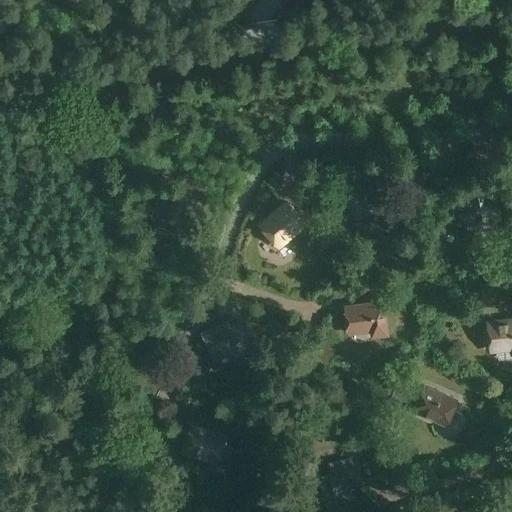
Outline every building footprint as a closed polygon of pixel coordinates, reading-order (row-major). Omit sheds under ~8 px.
[(358,198),(388,185),(377,161),(360,169),(358,164),(345,171),(358,198)] [(470,224),(511,217),(506,188),(465,195),(470,224)] [(191,222),(179,199),(162,207),(160,203),(147,210),(162,237),(191,222)] [(289,202),(261,226),(278,246),(306,223),(289,202)] [(373,330),(374,337),(387,334),(383,302),(346,307),(347,319),(353,318),(354,332),(373,330)] [(221,324),(208,330),(222,358),(251,344),(240,320),(223,328),(221,324)] [(511,320),(488,323),(490,336),(495,335),(496,349),(511,347),(511,320)] [(414,411),(447,425),(458,401),(425,386),(414,411)] [(192,426),(191,428),(184,452),(219,462),(226,437),(192,426)] [(331,475),(336,496),(361,491),(353,457),(338,461),(340,473),(331,475)] [(497,511),(496,503),(460,511),(459,511),(497,511)]
